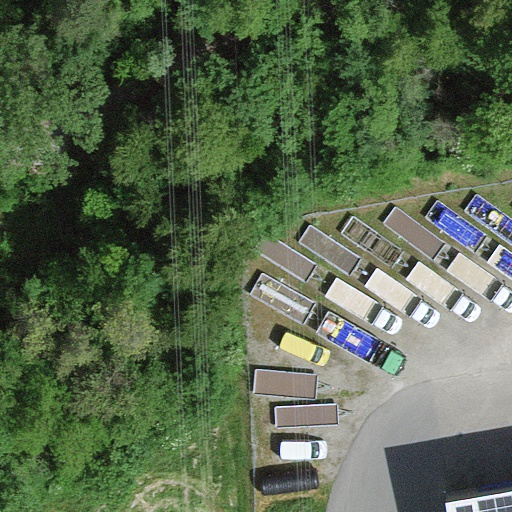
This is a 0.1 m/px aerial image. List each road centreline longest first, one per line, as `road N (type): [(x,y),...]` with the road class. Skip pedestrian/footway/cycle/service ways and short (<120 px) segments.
road 1 (track): [(238,511),(224,405),(84,109),(47,0)]
road 2 (track): [(315,0),(84,109),(0,160)]
